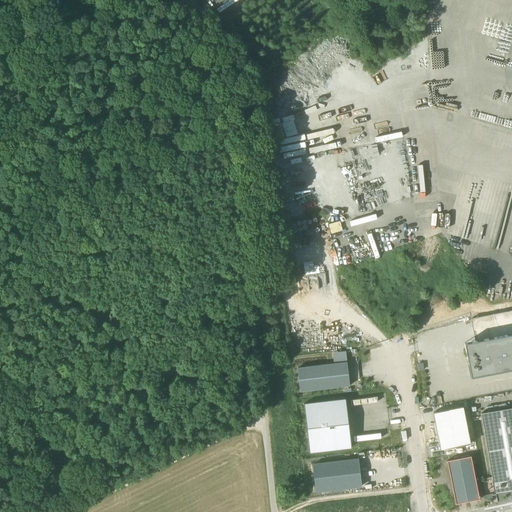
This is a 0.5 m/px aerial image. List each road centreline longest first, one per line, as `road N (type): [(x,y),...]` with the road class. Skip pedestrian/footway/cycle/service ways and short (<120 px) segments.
road 1 (track): [(191,0),(218,40),(262,414)]
road 2 (track): [(63,511),(262,414)]
road 3 (residential): [(404,358),(422,511)]
road 4 (track): [(284,511),(309,501),(419,489)]
